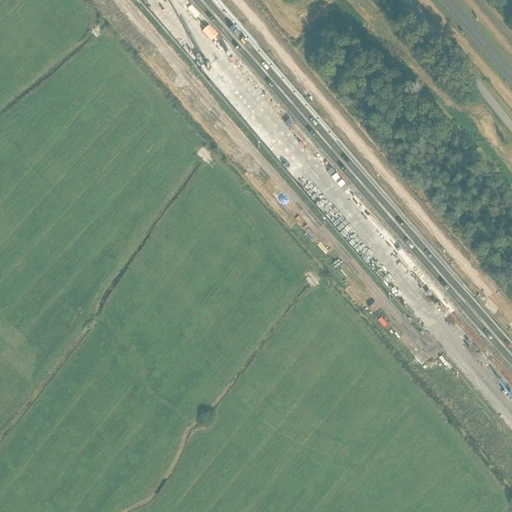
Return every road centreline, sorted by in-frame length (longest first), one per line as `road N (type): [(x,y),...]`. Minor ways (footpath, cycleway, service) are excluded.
road 1 (motorway): [(164,0),(511,400)]
road 2 (motorway): [(511,363),(197,0)]
road 3 (unclassified): [(511,128),(405,0)]
